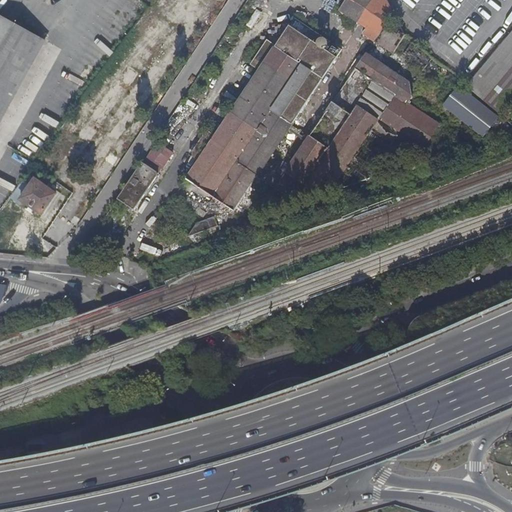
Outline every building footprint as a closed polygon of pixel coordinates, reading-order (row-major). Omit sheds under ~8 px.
[(177,0),(166,0),(163,3),(178,15),(186,6),(177,0)] [(201,0),(200,2),(213,11),(221,0),(201,0)] [(346,0),(339,10),(366,28),(362,34),(393,54),(396,49),(405,36),(386,0),(346,0)] [(0,101),(36,35),(0,14),(0,101)] [(154,16),(142,33),(167,52),(180,34),(154,16)] [(235,211),(289,130),(292,125),(342,50),(295,19),(276,48),(266,42),(252,63),(261,69),(216,138),(206,132),(193,153),(202,159),(188,180),(235,211)] [(511,31),(468,86),(505,116),(511,107),(511,31)] [(0,122),(45,40),(36,35),(0,101),(0,122)] [(409,46),(405,36),(396,49),(403,54),(409,46)] [(135,41),(128,53),(154,70),(162,59),(135,41)] [(340,189),(370,178),(377,168),(384,156),(389,159),(392,161),(407,139),(422,149),(439,125),(408,104),(413,98),(410,84),(366,54),(356,69),(348,81),(325,115),(311,137),(307,142),(276,188),(294,200),(334,186),(340,189)] [(123,60),(112,74),(139,95),(150,81),(123,60)] [(348,81),(356,69),(351,66),(343,78),(348,81)] [(110,76),(99,91),(126,112),(138,97),(110,76)] [(486,111),(455,92),(444,106),(483,136),(498,117),(495,114),(486,111)] [(110,132),(118,117),(91,101),(82,116),(110,132)] [(293,133),(307,142),(311,137),(292,125),(289,130),(293,133)] [(114,150),(122,154),(128,143),(121,138),(114,150)] [(146,158),(162,169),(173,153),(157,142),(146,158)] [(97,175),(108,183),(123,159),(112,152),(97,175)] [(384,156),(377,168),(381,171),(389,159),(384,156)] [(142,163),(159,174),(162,169),(146,158),(142,163)] [(142,163),(118,199),(135,210),(159,174),(142,163)] [(31,170),(11,198),(19,203),(22,199),(43,214),(57,194),(36,179),(39,175),(31,170)] [(94,186),(84,204),(92,208),(102,191),(94,186)] [(260,213),(272,195),(267,192),(253,215),(260,213)] [(281,201),(272,195),(260,213),(278,206),(281,201)] [(198,208),(195,213),(204,219),(207,214),(198,208)] [(197,224),(188,238),(212,230),(218,227),(215,218),(197,224)]
